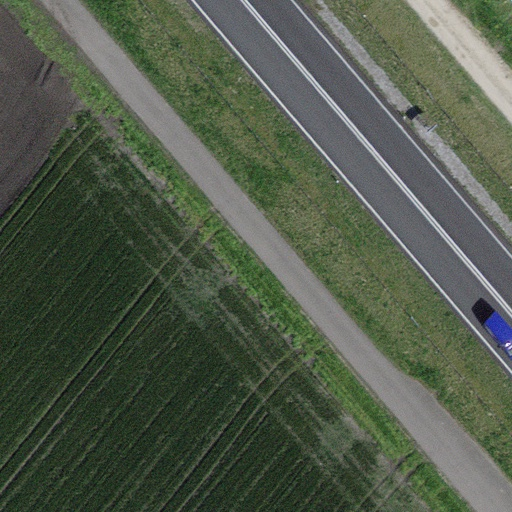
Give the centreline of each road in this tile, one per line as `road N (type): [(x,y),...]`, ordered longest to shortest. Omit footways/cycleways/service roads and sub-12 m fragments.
road 1 (track): [(61,0),(497,511)]
road 2 (trunk): [(511,315),(242,0)]
road 3 (track): [(428,0),(511,97)]
